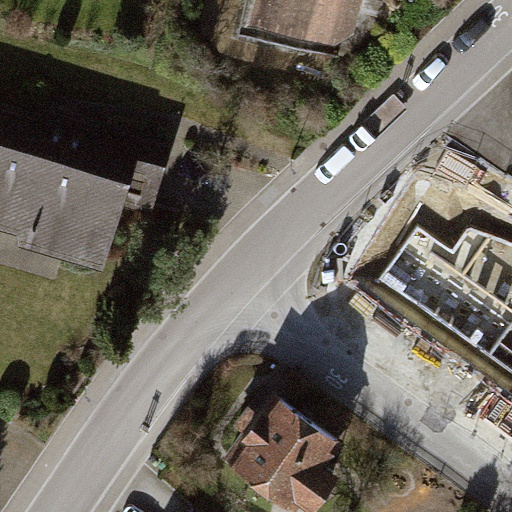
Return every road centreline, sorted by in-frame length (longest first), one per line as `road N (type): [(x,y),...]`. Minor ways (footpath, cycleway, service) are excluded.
road 1 (residential): [(231,292),(511,16)]
road 2 (residential): [(231,292),(511,493)]
road 3 (residential): [(62,511),(118,428),(231,292)]
